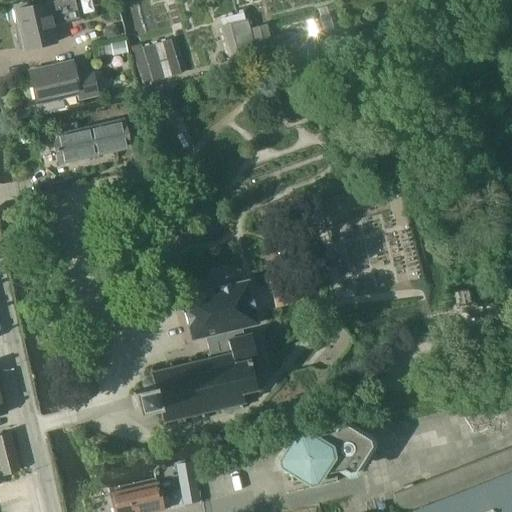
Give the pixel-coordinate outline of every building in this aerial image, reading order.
[(24,49),(58,41),(55,26),(80,20),(75,0),(58,0),(15,10),(24,49)] [(313,40),(324,36),(318,17),(307,20),(313,40)] [(239,20),(219,25),(228,60),(273,49),(267,24),(242,30),(239,20)] [(170,38),(141,46),(151,82),(180,74),(170,38)] [(123,42),(112,44),(113,55),(126,53),(123,42)] [(77,73),(74,61),(30,71),(38,108),(80,98),(80,99),(98,95),(92,69),(77,73)] [(59,164),(132,146),(125,118),(52,135),(59,164)] [(298,276),(270,280),(271,287),(276,308),(303,301),(299,283),(298,276)] [(144,389),(134,391),(139,412),(161,407),(164,421),(221,408),(222,412),(243,407),(242,402),(245,402),(243,394),(259,390),(251,360),(256,359),(250,332),(242,334),(241,328),(258,324),(247,278),(177,295),(188,339),(215,333),(219,350),(207,353),(208,359),(153,372),(154,375),(146,377),(143,382),(144,389)] [(296,431),(278,459),(280,466),(308,485),(315,484),(323,471),(342,469),(348,471),(352,470),(368,446),(367,438),(342,423),(336,424),(332,430),(318,434),(317,437),(303,430),(296,431)] [(0,468),(1,468),(2,475),(18,470),(9,432),(0,434),(0,468)] [(511,444),(478,458),(484,474),(511,463),(511,444)] [(178,465),(181,478),(196,474),(193,461),(178,465)] [(511,511),(511,471),(407,511),(511,511)] [(112,511),(155,511),(165,510),(159,482),(108,493),(112,511)] [(199,488),(187,491),(190,503),(202,500),(199,488)]
